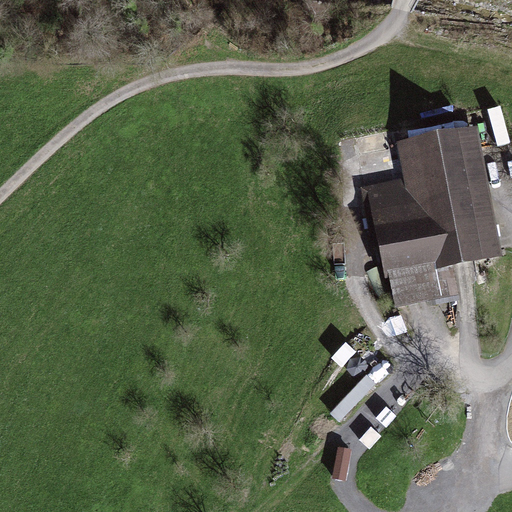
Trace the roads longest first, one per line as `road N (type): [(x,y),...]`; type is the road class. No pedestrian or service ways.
road 1 (track): [(0,198),(78,123),(136,86),(187,69),(325,64),(378,36),(407,0)]
road 2 (track): [(258,511),(402,375),(456,379),(497,398),(482,511)]
